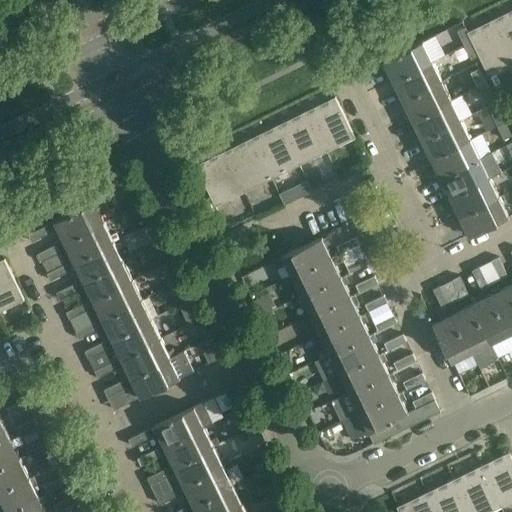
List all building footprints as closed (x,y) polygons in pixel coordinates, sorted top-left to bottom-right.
[(511,15),(499,22),(511,48),(511,15)] [(470,42),(477,56),(479,55),(488,72),(489,72),(487,68),(498,62),(500,66),(511,60),(511,48),(499,22),(497,17),(489,21),(491,26),(471,35),(469,31),(468,32),(472,41),(470,42)] [(457,31),(464,45),(470,42),(472,41),(468,32),(465,27),(457,31)] [(393,80),(433,60),(423,40),(383,60),(393,80)] [(477,56),(470,42),(464,45),(471,59),(477,56)] [(442,79),(433,60),(393,80),(403,99),(442,79)] [(470,72),(478,86),(486,82),(479,68),(470,72)] [(442,79),(403,99),(412,118),(452,99),(442,79)] [(486,82),(478,86),(484,100),(493,96),(486,82)] [(308,110),(307,110),(327,151),(328,150),(326,146),(337,141),(339,145),(355,137),(335,96),(328,100),(330,105),(310,114),(308,110)] [(452,99),(412,118),(422,138),(461,118),(452,99)] [(490,110),(497,125),(505,121),(498,106),(490,110)] [(280,123),(280,124),(300,164),(298,160),(310,154),(312,158),(327,151),(307,110),(300,114),(302,118),(282,128),(280,123)] [(471,138),(461,118),(422,138),(431,157),(471,138)] [(505,121),(497,125),(504,139),(511,136),(505,121)] [(275,132),(255,141),(270,173),(282,168),(284,172),(300,164),(280,124),(272,127),(275,132)] [(270,173),(255,141),(255,142),(252,137),(245,141),(247,145),(227,155),(243,187),(254,181),(256,185),(272,177),(270,173)] [(441,177),(481,157),(471,138),(431,157),(441,177)] [(243,187),(227,155),(225,151),(217,154),(219,159),(199,169),(197,164),(196,165),(216,205),(217,205),(215,200),(227,195),(229,199),(245,191),(243,187)] [(450,196),(490,176),(481,157),(441,177),(450,196)] [(305,173),(311,184),(323,178),(317,167),(305,173)] [(500,196),(490,176),(450,196),(460,215),(500,196)] [(299,194),(295,185),(279,193),(284,202),(299,194)] [(509,216),(500,196),(460,215),(469,235),(509,216)] [(55,220),(64,240),(104,221),(95,201),(55,220)] [(40,212),(30,217),(36,230),(47,225),(40,212)] [(74,260),(114,240),(104,221),(64,240),(74,260)] [(50,232),(47,225),(36,230),(28,234),(32,241),(50,232)] [(282,255),(292,274),(332,255),(322,235),(282,255)] [(359,243),(356,236),(337,245),(340,252),(359,243)] [(123,260),(114,240),(74,260),(83,279),(123,260)] [(59,251),(56,244),(38,253),(41,260),(59,251)] [(292,274),(301,294),(341,274),(332,255),(292,274)] [(369,263),(365,256),(346,265),(350,272),(369,263)] [(508,275),(498,257),(491,260),(500,279),(508,275)] [(0,305),(6,302),(8,306),(24,299),(5,258),(0,260),(0,305)] [(83,279),(93,299),(133,279),(123,260),(83,279)] [(68,271),(65,264),(47,273),(51,280),(68,271)] [(488,285),(479,266),(472,270),(481,288),(488,285)] [(301,294),(311,314),(351,294),(341,274),(301,294)] [(378,282),(375,275),(356,284),(359,291),(378,282)] [(469,294),(460,276),(453,279),(462,298),(469,294)] [(93,299),(102,318),(142,298),(133,279),(93,299)] [(78,290),(75,283),(57,292),(60,299),(78,290)] [(511,285),(511,283),(492,293),(511,333),(511,332),(511,285)] [(450,304),(440,285),(433,289),(442,307),(450,304)] [(172,292),(178,304),(190,298),(184,286),(172,292)] [(511,333),(492,293),(473,302),(492,342),(511,333)] [(311,314),(321,333),(360,314),(351,294),(311,314)] [(388,302),(384,294),(365,304),(369,311),(388,302)] [(142,298),(102,318),(112,337),(152,318),(142,298)] [(180,305),(188,323),(203,316),(194,298),(180,305)] [(492,342),(473,302),(453,312),(473,352),(492,342)] [(87,310),(84,303),(66,311),(70,318),(87,310)] [(453,362),(473,352),(453,312),(433,322),(453,362)] [(321,333),(330,353),(370,333),(360,314),(321,333)] [(397,321),(394,314),(375,323),(378,330),(397,321)] [(161,337),(152,318),(112,337),(121,357),(161,337)] [(97,329),(94,322),(76,331),(79,338),(97,329)] [(330,353),(340,373),(380,353),(370,333),(330,353)] [(407,340),(403,333),(384,342),(388,350),(407,340)] [(161,337),(121,357),(131,376),(171,357),(161,337)] [(303,343),(306,349),(315,344),(312,338),(303,343)] [(107,349),(103,341),(85,350),(89,357),(107,349)] [(340,373),(349,392),(389,372),(380,353),(340,373)] [(416,360),(413,353),(394,362),(397,369),(416,360)] [(181,377),(171,357),(131,376),(141,396),(181,377)] [(116,368),(113,361),(95,370),(98,377),(116,368)] [(482,370),(490,385),(505,377),(498,362),(482,370)] [(339,397),(348,416),(359,411),(399,392),(389,372),(349,392),(339,397)] [(426,379),(422,372),(403,381),(407,388),(426,379)] [(322,381),(328,394),(341,387),(335,374),(322,381)] [(126,387),(123,380),(104,389),(108,396),(126,387)] [(435,398),(431,391),(413,400),(416,408),(435,398)] [(399,392),(359,411),(374,443),(414,423),(404,403),(399,392)] [(28,405),(25,398),(6,408),(10,415),(28,405)] [(164,444),(165,445),(204,425),(205,426),(214,421),(204,401),(155,425),(164,444)] [(0,418),(0,442),(11,438),(1,418),(0,418)] [(38,425),(34,418),(16,427),(20,434),(38,425)] [(204,425),(165,445),(174,464),(214,445),(220,442),(217,436),(211,439),(204,425)] [(151,436),(147,429),(128,438),(132,446),(151,436)] [(47,444),(44,437),(26,446),(29,453),(47,444)] [(0,442),(0,466),(20,457),(11,438),(0,442)] [(174,464),(184,484),(224,464),(214,445),(174,464)] [(261,451),(268,466),(275,463),(267,448),(261,451)] [(159,456),(156,449),(138,458),(141,465),(159,456)] [(482,465),(481,465),(501,506),(501,505),(499,501),(511,496),(511,497),(511,456),(509,452),(501,455),(504,460),(484,469),(482,465)] [(0,466),(0,491),(30,476),(20,457),(0,466)] [(57,464),(53,457),(35,465),(39,472),(57,464)] [(184,484),(193,503),(233,484),(224,464),(184,484)] [(487,511),(501,506),(481,465),(474,469),(476,473),(456,483),(470,511),(477,511),(483,509),(484,511),(487,511)] [(169,475),(165,468),(147,477),(151,484),(169,475)] [(0,511),(6,511),(39,496),(30,476),(0,491),(0,511)] [(66,483),(63,476),(45,485),(48,492),(66,483)] [(470,511),(456,483),(454,479),(446,482),(448,487),(429,496),(436,511),(470,511)] [(276,487),(280,494),(288,490),(284,483),(276,487)] [(233,484),(193,503),(197,511),(224,511),(243,503),(233,484)] [(178,495),(175,488),(157,496),(160,503),(178,495)] [(436,511),(429,496),(428,497),(426,492),(418,496),(421,500),(401,510),(399,506),(397,506),(400,511),(436,511)] [(76,502),(72,495),(54,504),(58,511),(76,502)] [(47,511),(39,496),(6,511),(47,511)] [(247,511),(243,503),(224,511),(247,511)]
